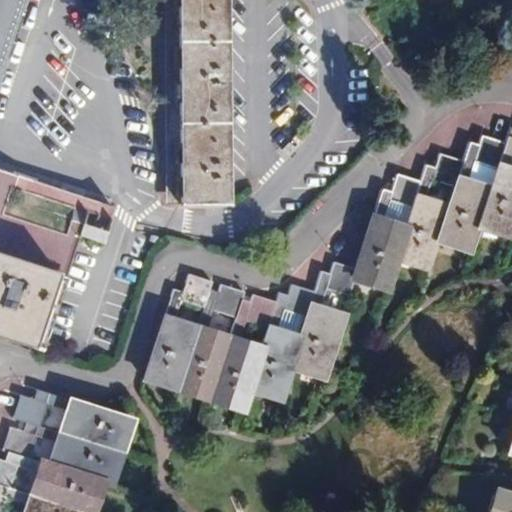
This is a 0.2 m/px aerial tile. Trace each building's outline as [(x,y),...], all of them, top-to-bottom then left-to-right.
[(0,0),(0,55),(18,0),(0,0)] [(224,205),(223,0),(170,0),(170,69),(177,70),(177,82),(170,82),(171,164),(177,164),(177,178),(171,178),(171,205),(224,205)] [(487,172),(489,166),(495,146),(471,139),(464,164),(487,172)] [(448,188),(451,180),(455,163),(432,155),(424,181),(448,188)] [(511,172),(489,166),(487,172),(482,190),(451,180),(448,188),(442,208),(409,199),(405,212),(400,230),(367,221),(350,276),(348,285),(380,294),(390,263),(423,273),(431,244),(463,253),(470,229),(505,239),(510,220),(511,221),(511,172)] [(0,170),(0,338),(38,351),(75,240),(97,248),(110,207),(0,170)] [(405,212),(409,199),(413,185),(389,178),(381,204),(405,212)] [(372,202),(367,221),(400,230),(405,212),(381,204),(372,202)] [(348,285),(350,276),(327,269),(320,294),(342,301),(348,285)] [(197,315),(204,290),(182,283),(173,308),(197,315)] [(303,317),(305,311),(310,292),(287,284),(280,309),(295,314),(303,317)] [(228,325),(236,300),(213,293),(205,317),(228,325)] [(269,310),(249,304),(245,303),(237,328),(261,335),(264,327),(269,310)] [(305,311),(303,317),(297,336),(264,327),(261,335),(256,354),(158,323),(139,388),(237,419),(246,389),(278,399),(286,374),(317,383),(336,322),(305,311)] [(33,436),(40,412),(15,404),(8,428),(33,436)] [(91,511),(98,491),(107,493),(126,428),(64,409),(44,474),(35,472),(23,511),(91,511)] [(0,459),(24,468),(31,445),(6,437),(0,455),(0,459)] [(0,497),(6,499),(13,476),(0,471),(0,497)] [(511,511),(511,501),(493,495),(488,511),(511,511)]
